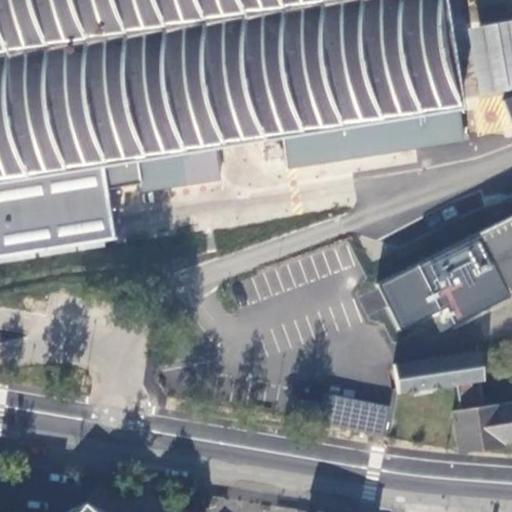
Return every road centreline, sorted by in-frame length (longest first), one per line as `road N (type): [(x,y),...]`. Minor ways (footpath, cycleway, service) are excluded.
road 1 (tertiary): [(0,420),(432,491)]
road 2 (residential): [(126,511),(0,485)]
